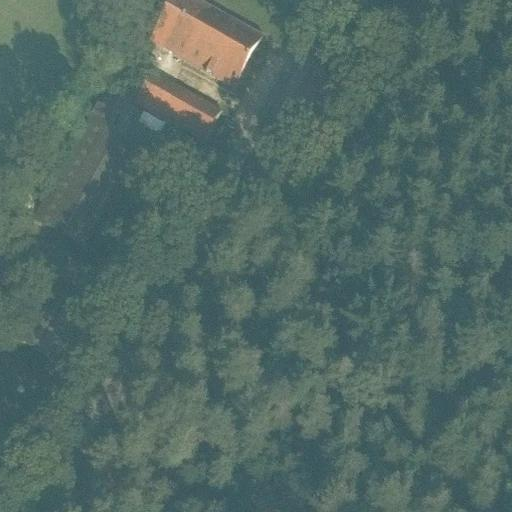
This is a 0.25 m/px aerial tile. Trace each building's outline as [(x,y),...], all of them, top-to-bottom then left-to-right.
[(190,0),(173,0),(168,10),(149,44),(234,91),(262,40),(190,0)] [(134,106),(186,136),(203,145),(220,114),(151,75),(134,106)] [(33,223),(72,246),(90,255),(155,139),(97,107),(33,223)] [(291,109),(284,121),(302,131),(313,138),(320,126),(291,109)] [(163,132),(150,152),(202,183),(214,163),(163,132)] [(41,283),(9,341),(64,371),(96,313),(41,283)]
